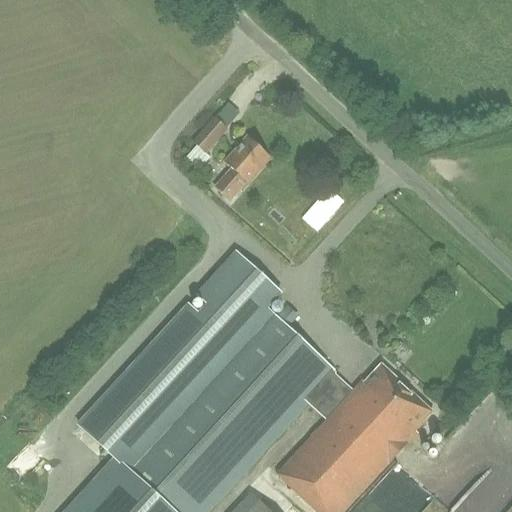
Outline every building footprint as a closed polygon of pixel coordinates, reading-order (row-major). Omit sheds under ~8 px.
[(205,153),(225,129),(213,119),(192,142),(205,153)] [(246,183),(268,156),(248,139),(225,165),(232,171),(216,189),(229,200),(244,181),(246,183)] [(336,373),(265,307),(267,302),(267,300),(267,295),(267,292),(266,287),(263,282),(262,280),(259,276),(255,272),(253,271),(248,269),(245,268),(243,267),(240,267),(238,267),(232,267),(230,268),(225,270),(223,268),(197,296),(206,304),(199,313),(190,304),(77,425),(113,458),(62,511),(206,511),(307,404),(325,421),(275,474),(315,511),(343,511),(417,433),(414,431),(432,413),(381,366),(364,384),(362,382),(352,392),(334,375),(336,373)] [(286,305),(276,317),(286,326),(297,315),(286,305)] [(31,484),(38,475),(18,459),(12,468),(31,484)] [(233,511),(269,511),(250,494),(233,511)]
